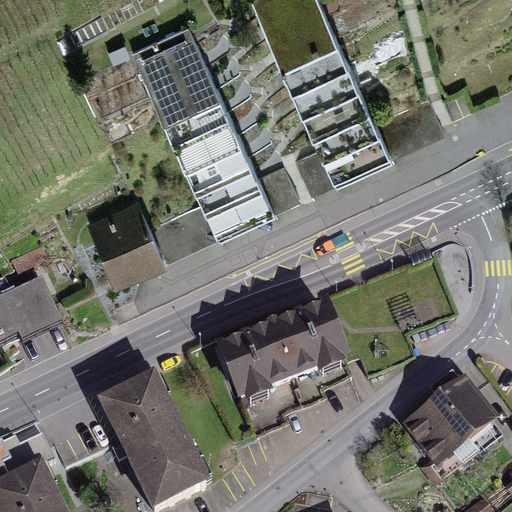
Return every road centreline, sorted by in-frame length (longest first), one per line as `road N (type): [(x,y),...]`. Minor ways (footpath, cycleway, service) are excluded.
road 1 (tertiary): [(474,193),(0,412)]
road 2 (residential): [(329,463),(491,328)]
road 3 (residential): [(491,328),(500,269),(474,193)]
